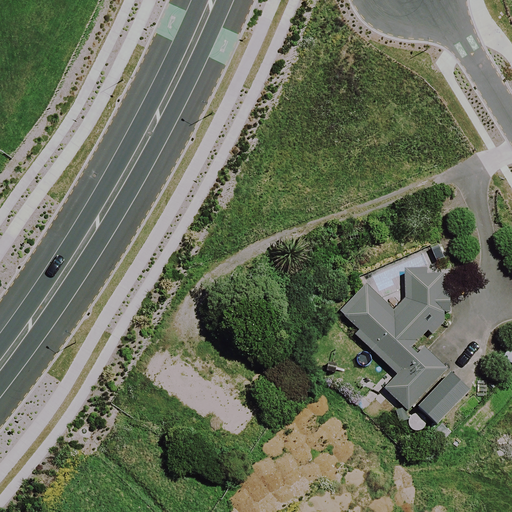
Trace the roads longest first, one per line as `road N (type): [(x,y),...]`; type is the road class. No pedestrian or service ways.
road 1 (primary): [(0,365),(128,168),(212,0)]
road 2 (unclassified): [(427,0),(511,121)]
